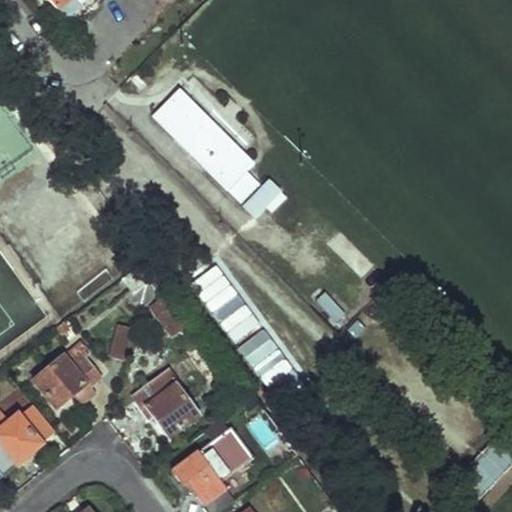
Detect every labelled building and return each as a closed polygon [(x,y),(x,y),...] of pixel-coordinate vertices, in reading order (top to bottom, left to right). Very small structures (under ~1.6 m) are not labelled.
[(156,115),(228,191),(255,165),(182,91),(156,115)] [(124,278),(136,293),(146,287),(153,260),(151,258),(149,259),(124,278)] [(322,290),(309,302),(333,327),(346,315),(322,290)] [(109,358),(127,359),(130,326),(112,325),(109,358)] [(81,346),(34,383),(57,411),(86,388),(87,390),(100,380),(85,360),(89,357),(81,346)] [(148,408),(170,438),(197,416),(174,386),(178,383),(169,371),(135,396),(145,410),(148,408)] [(0,415),(0,449),(14,468),(41,446),(17,415),(6,423),(0,415)] [(185,485),(203,508),(224,492),(219,486),(253,462),(230,431),(171,474),(181,488),(185,485)] [(511,447),(496,433),(456,477),(480,499),(511,463),(511,447)] [(253,456),(269,478),(297,458),(281,436),(253,456)]
